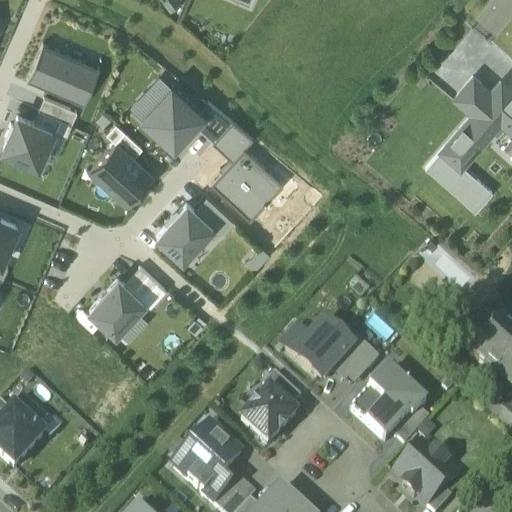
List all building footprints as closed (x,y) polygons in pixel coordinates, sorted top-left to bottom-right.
[(41,42),(25,79),(82,103),(91,84),(76,77),(84,60),(41,42)] [(98,67),(84,60),(76,77),(91,84),(98,67)] [(128,107),(140,118),(170,86),(158,75),(128,107)] [(466,104),(474,111),(489,93),(471,77),(454,98),(464,107),(466,104)] [(511,94),(498,83),(489,93),(474,111),(440,151),(459,167),(459,166),(475,147),(476,148),(499,121),(503,125),(502,126),(509,132),(510,131),(511,132),(511,94)] [(170,86),(140,118),(172,148),(193,125),(202,115),(197,111),(170,86)] [(42,97),(37,109),(70,124),(76,111),(42,97)] [(206,101),(197,111),(202,115),(193,125),(212,142),(231,121),(206,101)] [(37,109),(32,122),(51,130),(65,136),(70,124),(37,109)] [(36,164),(51,130),(32,122),(16,115),(1,149),(36,164)] [(211,142),(228,158),(240,145),(243,148),(252,139),(231,121),(212,142),(211,142)] [(114,123),(105,134),(114,143),(131,158),(141,148),(114,123)] [(511,136),(502,147),(511,155),(511,136)] [(90,169),(125,202),(150,176),(131,158),(114,143),(90,169)] [(231,160),(209,184),(249,220),(282,184),(243,148),(240,145),(228,158),(231,160)] [(425,168),(474,211),(490,192),(459,166),(459,167),(440,151),(425,168)] [(205,196),(193,210),(211,226),(220,234),(231,220),(205,196)] [(155,236),(180,259),(211,226),(193,210),(185,203),(155,236)] [(0,217),(0,261),(16,225),(0,217)] [(138,266),(123,283),(142,301),(149,308),(165,290),(138,266)] [(135,309),(142,301),(123,283),(117,278),(88,309),(114,333),(116,330),(135,309)] [(345,289),(362,306),(371,296),(354,280),(345,289)] [(147,320),(135,309),(116,330),(128,341),(147,320)] [(467,326),(476,334),(483,340),(469,357),(511,395),(511,325),(506,332),(481,310),(467,326)] [(322,321),(305,341),(311,347),(319,346),(333,331),(322,321)] [(280,349),(315,381),(320,377),(324,380),(330,374),(349,354),(352,357),(361,348),(337,326),(333,331),(319,346),(311,347),(305,341),(295,332),(280,349)] [(461,350),(469,357),(483,340),(476,334),(461,350)] [(377,362),(361,348),(352,357),(359,364),(367,371),(368,372),(377,362)] [(349,354),(330,374),(341,384),(359,364),(352,357),(349,354)] [(352,388),(367,371),(359,364),(341,384),(343,386),(346,383),(352,388)] [(261,389),(267,394),(268,393),(289,412),(299,400),(273,376),(261,389)] [(424,406),(392,376),(381,376),(348,412),(383,444),(391,436),(407,418),(410,421),(418,412),(424,406)] [(319,385),(324,380),(320,377),(315,381),(319,385)] [(294,417),(289,412),(268,393),(267,394),(259,403),(257,401),(247,412),(249,414),(240,424),(266,448),(294,417)] [(487,413),(508,432),(511,427),(511,409),(505,404),(500,399),(487,413)] [(9,414),(0,423),(0,454),(1,455),(0,456),(0,459),(13,471),(43,438),(35,432),(44,422),(21,401),(9,414)] [(0,423),(9,414),(0,405),(0,423)] [(407,418),(391,436),(402,447),(427,420),(418,412),(410,421),(407,418)] [(208,427),(170,469),(212,507),(227,490),(217,481),(239,457),(208,427)] [(415,497),(426,507),(441,491),(453,477),(442,467),(445,464),(433,453),(431,456),(420,446),(392,476),(403,486),(401,489),(413,500),(415,497)] [(227,490),(212,507),(216,511),(239,511),(249,502),(251,499),(234,483),(227,490)] [(291,504),(278,491),(259,511),(258,511),(297,511),(290,505),(291,504)] [(441,491),(426,507),(425,508),(428,511),(437,511),(450,499),(441,491)] [(258,511),(259,511),(249,502),(239,511),(258,511)]
